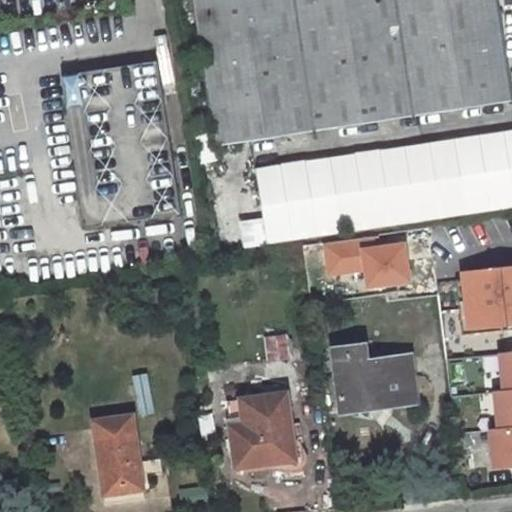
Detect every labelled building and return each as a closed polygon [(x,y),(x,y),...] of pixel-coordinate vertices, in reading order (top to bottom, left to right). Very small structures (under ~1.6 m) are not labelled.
[(187,0),(210,145),(507,98),(491,0),(187,0)] [(80,104),(159,94),(153,60),(76,72),(80,104)] [(57,74),(82,228),(177,214),(159,94),(80,104),(76,72),(57,74)] [(242,221),(246,248),(511,210),(511,131),(257,168),(264,218),(242,221)] [(170,216),(167,231),(188,235),(191,220),(170,216)] [(135,245),(157,242),(155,222),(132,224),(135,245)] [(373,237),(325,242),(328,273),(365,269),(367,286),(409,281),(404,246),(375,249),(373,237)] [(511,268),(465,273),(466,279),(456,280),(462,333),(511,327),(511,268)] [(291,334),(265,336),(267,361),(293,359),(291,334)] [(113,343),(117,369),(157,363),(153,337),(113,343)] [(416,398),(412,353),(368,358),(366,343),(334,347),(341,406),(416,398)] [(511,352),(499,353),(502,390),(511,389),(511,352)] [(450,385),(465,384),(463,363),(449,364),(450,385)] [(151,373),(134,375),(139,415),(156,413),(151,373)] [(494,391),(498,428),(511,427),(511,389),(502,390),(494,391)] [(295,458),(290,418),(287,391),(227,398),(235,467),(295,458)] [(139,461),(133,413),(93,418),(103,494),(142,489),(139,461)] [(511,427),(498,428),(490,429),(493,466),(511,464),(511,427)] [(148,475),(162,473),(160,458),(139,461),(142,489),(149,488),(148,475)] [(181,490),(182,507),(208,504),(206,487),(181,490)] [(142,489),(103,494),(105,504),(144,499),(142,489)]
